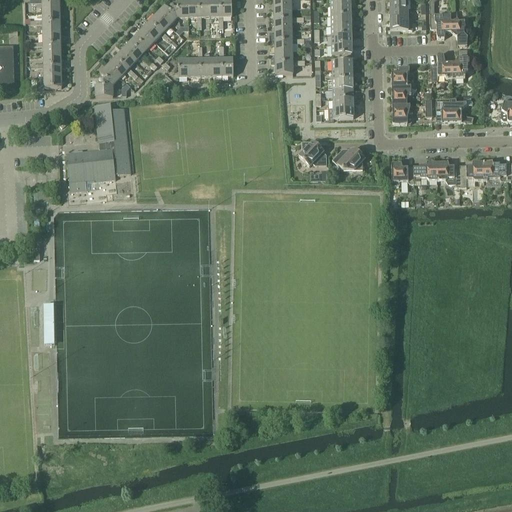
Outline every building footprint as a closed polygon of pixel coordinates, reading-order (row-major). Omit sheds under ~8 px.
[(273,1),(273,12),(291,12),(290,0),(273,1)] [(329,0),(330,10),(350,9),(349,0),(329,0)] [(209,2),(198,3),(199,20),(201,20),(209,20),(209,2)] [(220,2),(209,2),(209,20),(218,19),(218,20),(220,20),(220,2)] [(231,2),(220,2),(220,20),(222,20),(222,19),(232,19),(231,2)] [(389,3),(389,13),(407,12),(407,2),(389,3)] [(176,12),(173,12),(177,20),(188,20),(187,3),(176,3),(176,12)] [(198,3),(187,3),(188,20),(197,20),(199,20),(198,3)] [(42,15),(59,14),(59,4),(42,4),(42,6),(42,12),(42,15)] [(164,8),(156,17),(169,29),(177,20),(173,12),(170,14),(164,8)] [(330,10),(330,19),(350,19),(350,9),(330,10)] [(273,12),(273,23),(291,22),(291,20),(291,12),(273,12)] [(389,13),(389,23),(408,22),(407,22),(407,12),(389,13)] [(42,26),(60,25),(59,14),(42,15),(42,23),(42,26)] [(445,35),(450,35),(450,15),(442,15),(440,18),(429,19),(429,29),(430,32),(436,32),(436,38),(437,42),(444,41),(445,35)] [(450,15),(450,35),(455,40),(456,42),(457,48),(466,48),(467,40),(464,36),(463,32),(465,30),(464,24),(458,24),(456,19),(456,15),(450,15)] [(156,17),(149,24),(162,36),(163,35),(169,29),(156,17)] [(330,19),(331,29),(350,28),(350,19),(330,19)] [(273,23),(274,34),(291,33),(291,24),(291,22),(273,23)] [(408,22),(389,23),(389,33),(412,33),(411,22),(407,22),(408,22)] [(149,24),(141,32),(154,44),(160,38),(162,36),(149,24)] [(42,36),(60,36),(60,25),(42,26),(42,27),(42,36)] [(331,29),(331,38),(351,38),(350,28),(331,29)] [(130,44),(143,56),(154,44),(141,32),(130,44)] [(274,34),(274,44),(292,44),(292,42),(291,33),(274,34)] [(43,47),(60,47),(60,36),(42,36),(43,45),(43,47)] [(331,38),(331,48),(351,47),(351,38),(331,38)] [(175,50),(177,48),(167,39),(165,42),(169,46),(170,45),(175,50)] [(130,44),(122,52),(135,65),(143,56),(130,44)] [(274,44),(274,55),(292,55),(292,46),(292,44),(274,44)] [(43,58),(60,58),(60,47),(43,47),(43,49),(43,58)] [(351,47),(331,48),(331,58),(351,57),(351,47)] [(0,94),(10,94),(10,90),(14,90),(13,53),(9,53),(9,49),(0,49),(0,94)] [(122,52),(115,60),(127,72),(129,71),(135,65),(122,52)] [(455,64),(451,65),(451,81),(464,81),(465,75),(467,74),(467,67),(469,66),(469,62),(467,60),(467,53),(457,53),(457,60),(455,64)] [(274,55),(275,66),(292,66),(292,63),(292,55),(274,55)] [(451,81),(451,65),(445,65),(442,57),(437,57),(436,59),(437,67),(431,67),(430,71),(431,85),(437,84),(438,79),(444,79),(445,81),(451,81)] [(43,67),(43,69),(60,69),(60,58),(43,58),(43,67)] [(115,60),(107,68),(120,80),(126,74),(127,72),(115,60)] [(211,62),(211,79),(222,79),(221,61),(219,61),(211,62)] [(221,61),(222,79),(233,79),(233,61),(223,61),(221,61)] [(189,80),(189,62),(178,63),(178,80),(189,80)] [(198,62),(189,62),(189,80),(200,79),(200,62),(198,62)] [(202,62),(200,62),(200,79),(211,79),(211,62),(202,62)] [(331,63),(332,73),(351,73),(351,63),(331,63)] [(292,66),(275,66),(275,77),(282,77),(292,77),(292,68),(292,66)] [(106,82),(103,85),(112,88),(120,80),(107,68),(100,76),(106,82)] [(43,71),(43,80),(61,79),(60,69),(43,69),(43,71)] [(391,72),(391,90),(416,89),(412,89),(412,83),(407,80),(407,76),(409,75),(408,71),(393,71),(391,72)] [(332,73),(332,83),(352,82),(351,73),(332,73)] [(61,79),(43,80),(44,91),(61,90),(61,79)] [(138,79),(135,82),(140,87),(143,84),(138,79)] [(332,83),(332,92),(352,92),(352,82),(332,83)] [(112,88),(103,85),(103,89),(95,89),(95,100),(113,100),(112,88)] [(391,90),(391,109),(409,108),(406,108),(406,99),(410,98),(413,97),(416,94),(416,90),(416,89),(391,90)] [(332,92),(332,102),(352,102),(352,92),(332,92)] [(455,101),(452,101),(448,101),(448,104),(435,104),(436,125),(438,125),(438,124),(441,124),(441,126),(464,125),(466,126),(472,126),(473,121),(466,119),(464,119),(461,119),(460,114),(465,108),(472,107),(472,106),(470,101),(465,103),(455,103),(455,101)] [(332,102),(333,112),(352,111),(352,102),(332,102)] [(503,124),(507,124),(508,125),(511,125),(511,106),(503,105),(500,114),(500,121),(503,124)] [(94,109),(96,125),(108,124),(107,113),(111,113),(110,107),(94,109)] [(409,108),(391,109),(392,127),(394,128),(400,128),(407,127),(410,126),(412,123),(412,115),(409,113),(409,110),(409,108)] [(65,157),(68,184),(76,183),(77,186),(85,186),(115,183),(114,177),(117,177),(117,178),(130,177),(123,111),(111,113),(107,113),(108,124),(96,125),(98,145),(99,153),(65,157)] [(352,111),(333,112),(328,112),(328,122),(333,122),(353,121),(352,111)] [(302,155),(298,159),(309,169),(312,166),(315,168),(326,168),(326,162),(321,157),(321,153),(314,146),(301,147),(302,155)] [(332,163),(337,167),(343,173),(362,173),(362,160),(355,153),(350,153),(346,158),(341,153),(332,163)] [(492,164),(482,165),(483,184),(487,184),(488,182),(499,182),(501,184),(505,184),(505,166),(496,167),(496,168),(493,168),(492,164)] [(429,184),(437,184),(436,166),(426,165),(425,170),(422,170),(422,168),(413,169),(414,184),(419,184),(420,182),(426,181),(429,184)] [(436,166),(437,184),(445,183),(447,181),(453,181),(455,184),(455,190),(460,190),(459,171),(454,171),(454,169),(448,169),(447,165),(436,166)] [(459,168),(459,171),(460,190),(466,190),(466,182),(472,182),(474,184),(483,184),(482,165),(472,165),(471,169),(468,169),(468,168),(459,168)] [(414,187),(414,184),(413,169),(407,169),(407,170),(402,171),(401,166),(391,167),(391,170),(391,185),(392,188),(399,188),(401,185),(407,185),(409,187),(414,187)] [(316,178),(310,178),(310,185),(325,184),(326,184),(326,177),(325,177),(325,175),(316,175),(316,178)] [(76,183),(68,184),(69,188),(70,195),(86,194),(85,186),(77,186),(76,183)] [(388,233),(397,233),(398,222),(389,222),(388,233)] [(54,322),(54,308),(54,307),(43,307),(44,348),(54,347),(54,342),(54,333),(54,322)]
